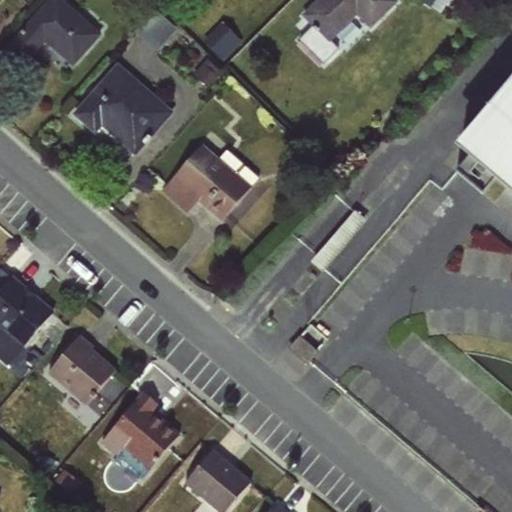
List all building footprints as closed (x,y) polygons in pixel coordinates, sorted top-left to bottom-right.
[(104,35),(65,0),(55,0),(6,54),(26,72),(47,48),(72,71),(104,35)] [(398,3),(395,0),(315,0),(298,17),(310,29),(299,41),(325,66),(340,51),(333,44),(357,19),(370,31),(398,3)] [(162,48),(179,27),(159,11),(142,32),(162,48)] [(243,41),(223,23),(205,44),(225,61),(243,41)] [(174,115),(121,69),(77,119),(129,165),(174,115)] [(511,83),(452,155),(511,204),(511,83)] [(254,184),(202,143),(163,193),(191,215),(198,205),(223,224),(254,184)] [(56,317),(13,280),(0,294),(0,332),(24,354),(56,317)] [(295,348),(314,360),(329,337),(311,325),(295,348)] [(96,347),(80,334),(47,374),(92,410),(121,374),(93,351),(96,347)] [(160,408),(146,396),(106,447),(150,482),(183,439),(153,416),(160,408)] [(230,511),(252,485),(215,457),(189,491),(216,511),(230,511)]
